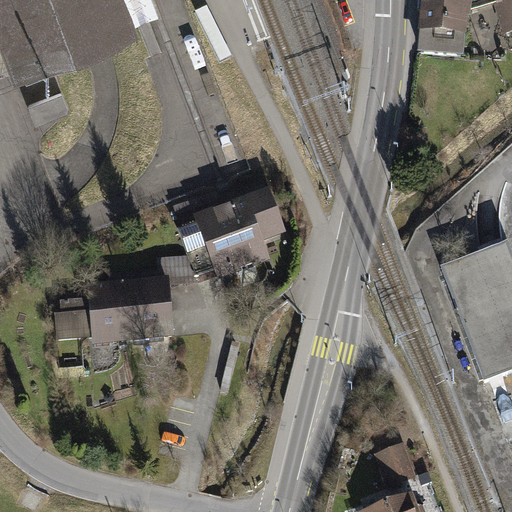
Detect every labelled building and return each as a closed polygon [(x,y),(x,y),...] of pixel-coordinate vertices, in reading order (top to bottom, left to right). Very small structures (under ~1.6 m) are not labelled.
[(127,0),(0,0),(0,76),(20,68),(26,83),(48,74),(42,60),(95,40),(136,24),(127,0)] [(470,0),(421,0),(417,49),(466,53),(470,0)] [(511,0),(492,0),(502,32),(511,29),(511,0)] [(65,94),(29,107),(35,124),(71,112),(65,94)] [(269,193),(175,228),(187,259),(196,285),(231,271),(235,281),(269,268),(262,248),(286,239),(269,193)] [(218,194),(176,210),(179,219),(221,203),(218,194)] [(511,257),(507,244),(442,268),(485,381),(511,370),(511,257)] [(110,287),(68,289),(69,304),(62,305),(62,318),(55,319),(57,343),(88,341),(88,350),(173,345),(169,287),(196,285),(187,259),(159,261),(160,273),(109,276),(110,287)] [(408,480),(417,477),(405,443),(398,446),(375,454),(387,487),(408,480)] [(408,480),(411,490),(430,484),(426,473),(417,477),(408,480)] [(417,509),(412,495),(364,511),(424,511),(422,507),(417,509)]
